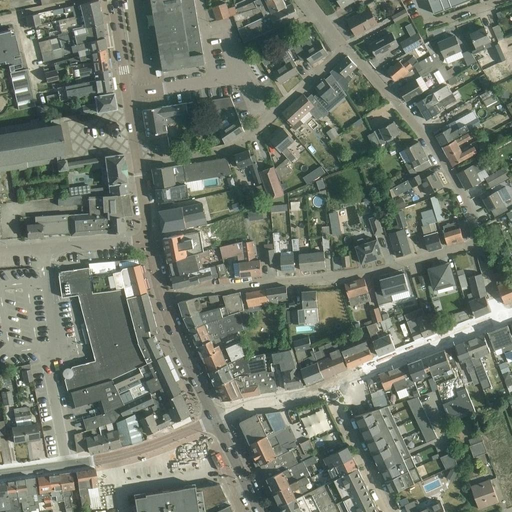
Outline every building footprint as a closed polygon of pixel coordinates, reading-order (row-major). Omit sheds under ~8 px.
[(98,0),(64,8),(44,12),(45,17),(58,14),(59,14),(72,11),(74,17),(100,11),(98,0)] [(157,30),(157,32),(157,34),(157,39),(158,39),(164,72),(200,66),(200,65),(205,64),(193,0),(152,0),(158,30),(157,30)] [(257,0),(247,5),(235,10),(237,14),(245,12),(250,11),(252,10),(260,8),(268,4),(269,6),(281,0),(257,0)] [(260,8),(252,10),(253,14),(261,12),(264,18),(287,7),(286,6),(283,0),(281,0),(269,6),(268,4),(260,8)] [(337,0),(342,8),(356,0),(337,0)] [(429,0),(435,14),(443,11),(442,8),(453,4),(454,7),(470,0),(469,0),(429,0)] [(231,17),(228,9),(226,3),(213,8),(217,21),(231,17)] [(292,4),(286,6),(287,7),(264,18),(246,26),(253,39),(276,28),(299,18),(292,4)] [(378,24),(370,9),(348,21),(357,36),(378,24)] [(409,15),(406,9),(392,17),(395,22),(409,15)] [(100,11),(74,17),(58,20),(61,33),(68,32),(103,23),(100,11)] [(499,19),(505,17),(503,11),(497,13),(499,19)] [(247,17),(245,12),(237,14),(234,16),(236,22),(247,18),(247,17)] [(38,14),(26,16),(28,27),(41,24),(38,14)] [(105,38),(103,23),(68,32),(61,33),(57,34),(59,42),(51,45),(50,40),(38,43),(41,54),(53,51),(76,45),(89,42),(104,38),(105,38)] [(493,28),(497,37),(499,42),(505,39),(499,25),(493,28)] [(483,44),(491,41),(485,28),(471,34),(475,43),(479,53),(485,50),(485,48),(483,44)] [(0,63),(8,62),(9,71),(13,70),(12,64),(21,63),(19,57),(13,58),(13,55),(19,54),(17,43),(14,34),(11,34),(10,30),(0,32),(0,63)] [(287,39),(294,49),(294,48),(302,61),(307,58),(312,64),(328,54),(320,41),(313,46),(311,41),(308,41),(303,44),(302,46),(303,47),(302,48),(297,40),(300,38),(299,37),(303,34),(302,32),(296,36),(295,34),(289,38),(287,39)] [(379,40),(370,45),(377,58),(386,53),(394,49),(399,46),(392,33),(387,36),(379,40)] [(419,33),(412,37),(400,43),(406,53),(418,47),(425,44),(419,33)] [(455,36),(439,43),(443,52),(445,58),(448,64),(455,61),(452,55),(461,51),(459,45),(455,36)] [(53,51),(41,54),(43,62),(55,59),(63,57),(63,55),(73,52),(78,51),(79,56),(106,48),(104,38),(89,42),(76,45),(53,51)] [(288,52),(294,49),(287,39),(282,41),(282,42),(276,45),(278,49),(278,50),(287,65),(283,68),(274,73),(281,84),(297,74),(294,68),(297,66),(288,52)] [(506,59),(504,55),(499,44),(493,46),(500,61),(506,59)] [(69,59),(53,64),(54,70),(56,70),(66,67),(108,58),(106,48),(79,56),(69,59)] [(468,67),(477,62),(470,50),(463,54),(468,67)] [(263,51),(258,54),(265,66),(270,63),(263,51)] [(416,67),(419,73),(435,64),(434,63),(440,60),(436,54),(419,63),(418,62),(414,57),(404,65),(400,61),(388,72),(396,81),(401,76),(403,78),(416,67)] [(347,91),(349,88),(347,85),(349,82),(353,79),(349,74),(357,67),(348,56),(330,72),(338,81),(347,91)] [(98,71),(110,69),(108,58),(66,67),(68,78),(75,77),(75,79),(94,75),(94,71),(98,70),(98,71)] [(422,77),(437,69),(435,64),(419,73),(422,77)] [(35,106),(27,69),(10,73),(18,110),(35,106)] [(76,84),(111,78),(110,69),(98,71),(98,70),(94,71),(94,75),(75,79),(76,84)] [(44,73),(47,83),(58,80),(56,70),(54,70),(44,73)] [(451,78),(448,80),(451,85),(458,81),(455,76),(451,78)] [(416,80),(408,85),(400,90),(407,102),(429,89),(421,77),(416,80)] [(76,84),(69,86),(57,88),(58,94),(46,96),(47,103),(69,99),(90,96),(89,94),(113,90),(111,78),(76,84)] [(324,78),(314,87),(319,92),(314,96),(319,102),(328,112),(329,111),(328,111),(325,107),(333,100),(337,104),(336,104),(337,104),(347,96),(338,82),(337,81),(331,86),(324,78)] [(425,98),(417,103),(422,112),(451,94),(449,91),(447,86),(431,95),(425,98)] [(484,102),(487,106),(496,101),(493,97),(497,95),(493,88),(480,95),(484,102)] [(471,91),(461,97),(465,103),(475,97),(471,91)] [(82,106),(78,106),(80,115),(83,114),(96,112),(116,109),(114,93),(113,93),(95,96),(97,103),(92,104),(82,106)] [(451,94),(422,112),(427,120),(436,115),(441,112),(439,109),(444,105),(445,107),(451,103),(452,103),(455,101),(451,94)] [(285,119),(292,127),(294,129),(296,130),(304,123),(300,119),(309,110),(318,120),(322,117),(324,119),(329,113),(319,102),(314,106),(304,95),(283,113),(287,118),(285,119)] [(231,97),(203,101),(205,113),(213,111),(215,119),(234,106),(231,97)] [(192,103),(160,107),(160,108),(144,110),(148,136),(168,132),(167,124),(195,120),(192,103)] [(67,169),(83,166),(83,164),(99,161),(105,160),(104,157),(67,163),(66,159),(65,160),(64,154),(65,153),(60,124),(59,125),(58,118),(48,120),(39,121),(38,119),(30,120),(31,122),(0,127),(0,189),(1,189),(0,184),(0,170),(18,168),(19,170),(26,169),(26,166),(51,162),(53,171),(58,171),(67,169)] [(475,119),(466,124),(470,130),(477,126),(478,125),(475,119)] [(220,131),(222,136),(226,145),(245,132),(240,121),(228,128),(227,127),(220,131)] [(395,122),(386,126),(381,129),(380,129),(386,141),(387,141),(387,140),(388,142),(393,139),(393,137),(401,134),(395,122)] [(118,124),(116,123),(116,124),(109,125),(108,124),(107,126),(108,127),(109,133),(108,134),(110,136),(110,134),(117,133),(118,134),(119,132),(118,131),(117,125),(118,124)] [(442,146),(451,141),(470,130),(466,124),(454,131),(451,127),(436,136),(442,146)] [(477,126),(470,130),(473,136),(480,132),(477,126)] [(327,132),(332,140),(339,135),(334,127),(327,132)] [(271,140),(278,148),(288,159),(292,163),(297,158),(288,148),(295,141),(284,129),(271,140)] [(448,157),(461,149),(459,146),(472,139),(468,133),(463,136),(443,147),(448,157)] [(309,146),(302,138),(300,140),(306,148),(309,146)] [(173,151),(180,149),(178,139),(171,141),(173,151)] [(489,141),(486,143),(479,146),(482,153),(490,149),(489,148),(492,147),(489,141)] [(416,153),(423,149),(419,142),(405,150),(411,161),(406,164),(408,169),(421,162),(417,156),(418,155),(416,153)] [(463,153),(461,149),(448,157),(453,166),(477,153),(474,148),(463,153)] [(432,166),(423,149),(416,153),(418,155),(417,156),(421,162),(408,169),(412,176),(417,173),(432,166)] [(235,155),(240,168),(250,165),(253,174),(256,184),(263,182),(260,172),(254,155),(251,156),(249,150),(235,155)] [(91,193),(91,194),(91,197),(129,193),(124,155),(105,157),(104,157),(105,160),(106,168),(102,168),(103,177),(107,176),(110,193),(106,193),(105,188),(91,189),(90,185),(68,188),(69,190),(63,191),(64,197),(91,193)] [(156,188),(166,186),(187,183),(187,182),(233,174),(227,158),(153,170),(156,188)] [(293,171),(285,161),(276,169),(281,181),(293,171)] [(467,190),(475,185),(481,182),(477,174),(486,169),(481,161),(458,174),(467,190)] [(284,195),(278,177),(275,167),(261,172),(270,199),(284,195)] [(496,172),(486,178),(491,187),(510,177),(505,168),(496,172)] [(421,173),(412,178),(409,180),(413,187),(422,183),(428,195),(443,187),(435,173),(424,179),(421,173)] [(409,180),(393,188),(397,196),(413,187),(409,180)] [(166,188),(156,189),(158,201),(168,200),(179,198),(187,196),(186,191),(185,185),(166,188)] [(485,192),(476,197),(482,206),(486,204),(490,210),(491,210),(495,218),(508,210),(504,202),(511,198),(506,187),(498,192),(491,195),(489,190),(485,192)] [(132,216),(132,215),(128,194),(129,194),(129,193),(91,197),(89,197),(90,214),(68,215),(70,234),(70,236),(89,235),(89,234),(95,234),(108,233),(108,234),(125,232),(124,217),(132,216)] [(81,195),(58,198),(58,206),(81,205),(81,195)] [(437,196),(430,198),(431,201),(434,208),(434,209),(438,222),(444,220),(437,196)] [(402,197),(394,201),(398,210),(407,205),(402,197)] [(291,203),(292,211),(301,210),(300,202),(291,203)] [(191,206),(160,211),(163,232),(173,230),(187,228),(200,225),(199,219),(205,218),(202,204),(191,206)] [(434,209),(421,213),(423,219),(422,219),(423,226),(422,226),(426,242),(429,251),(429,252),(442,248),(439,238),(438,233),(437,233),(434,223),(438,222),(434,209)] [(402,211),(395,214),(399,226),(400,228),(407,226),(402,211)] [(70,234),(68,215),(68,214),(35,217),(35,225),(27,225),(28,238),(43,237),(42,235),(70,234)] [(376,236),(376,234),(383,232),(378,216),(370,219),(376,236)] [(465,220),(458,222),(460,228),(461,228),(463,239),(469,237),(471,232),(469,226),(465,220)] [(339,222),(331,223),(333,235),(341,234),(339,222)] [(443,227),(446,236),(449,246),(464,242),(463,239),(461,228),(460,228),(458,222),(449,225),(443,227)] [(399,226),(389,229),(390,234),(395,247),(398,257),(411,253),(408,243),(404,230),(400,231),(400,228),(399,226)] [(276,254),(281,253),(282,253),(281,240),(280,232),(274,233),(274,241),(276,254)] [(180,247),(186,245),(185,239),(184,234),(174,236),(164,238),(167,252),(176,251),(180,247)] [(376,238),(377,240),(366,243),(365,239),(363,238),(358,240),(357,242),(358,246),(356,247),(359,255),(357,256),(359,262),(361,261),(362,264),(383,257),(377,238),(376,238)] [(248,242),(252,276),(262,274),(261,260),(256,261),(255,252),(254,241),(248,242)] [(241,277),(252,276),(248,242),(238,244),(237,243),(227,246),(228,256),(243,254),(244,262),(240,263),(241,277)] [(169,262),(188,256),(186,245),(180,247),(176,251),(167,252),(169,262)] [(275,262),(274,250),(265,251),(267,263),(275,262)] [(169,262),(173,277),(200,271),(204,270),(201,258),(209,256),(207,251),(204,252),(188,256),(169,262)] [(312,253),(314,269),(326,268),(324,252),(312,253)] [(301,270),(314,269),(312,253),(300,254),(301,270)] [(282,256),(282,262),(283,272),(296,271),(294,255),(282,256)] [(351,266),(349,256),(342,257),(343,267),(351,266)] [(115,261),(90,263),(90,268),(94,292),(114,290),(125,287),(125,288),(131,286),(134,296),(136,295),(144,293),(148,291),(141,264),(139,265),(138,260),(119,261),(121,269),(117,270),(115,261)] [(440,264),(440,266),(430,269),(434,288),(453,284),(448,263),(440,264)] [(228,277),(225,268),(224,264),(217,266),(221,279),(228,277)] [(218,277),(216,267),(204,270),(200,271),(173,277),(176,289),(213,279),(213,278),(218,277)] [(90,268),(59,272),(63,298),(79,295),(96,361),(89,363),(73,367),(72,368),(70,368),(69,368),(67,368),(65,370),(65,371),(64,373),(65,375),(65,376),(67,377),(66,379),(69,392),(95,384),(100,383),(110,380),(113,379),(165,356),(164,354),(161,356),(152,337),(150,330),(154,329),(144,293),(136,295),(134,296),(128,298),(125,288),(125,287),(114,290),(94,292),(90,268)] [(506,270),(503,271),(494,274),(497,282),(509,278),(506,270)] [(383,289),(375,292),(379,305),(393,301),(392,294),(409,289),(404,273),(395,276),(395,275),(389,277),(380,280),(383,289)] [(459,276),(462,288),(468,286),(465,274),(459,276)] [(482,274),(472,276),(469,277),(473,292),(468,294),(471,301),(469,302),(476,317),(491,311),(485,296),(487,295),(482,274)] [(359,280),(345,284),(348,293),(351,306),(371,301),(365,279),(359,281),(359,280)] [(511,281),(507,283),(498,286),(506,305),(511,302),(511,283),(511,284),(511,281)] [(267,289),(270,303),(272,305),(278,303),(278,299),(288,297),(286,286),(267,289)] [(260,290),(263,304),(270,303),(267,289),(260,290)] [(253,292),(256,306),(263,304),(260,290),(253,292)] [(303,292),(304,309),(304,310),(293,310),(293,323),(305,323),(305,316),(312,316),(311,307),(318,307),(316,291),(303,292)] [(241,292),(223,296),(226,306),(229,315),(241,312),(241,311),(245,310),(241,292)] [(256,306),(253,292),(246,293),(249,307),(256,306)] [(195,298),(180,302),(184,317),(203,312),(203,313),(209,311),(206,303),(200,304),(199,298),(195,298)] [(203,312),(184,317),(189,328),(217,320),(229,315),(226,306),(209,311),(203,313),(203,312)] [(375,323),(381,321),(382,321),(379,308),(371,310),(375,323)] [(422,308),(404,315),(405,316),(407,322),(414,339),(424,336),(424,338),(439,332),(436,322),(434,320),(428,322),(425,315),(423,309),(422,308)] [(467,310),(457,313),(458,315),(460,321),(469,318),(468,314),(467,310)] [(217,320),(189,328),(193,337),(197,346),(212,341),(228,335),(239,331),(244,330),(242,321),(241,312),(229,315),(217,320)] [(389,319),(382,321),(381,321),(384,330),(393,327),(389,319)] [(396,349),(392,340),(390,334),(380,338),(377,332),(380,331),(376,323),(373,324),(367,326),(379,356),(396,349)] [(511,350),(511,335),(508,326),(489,333),(497,355),(504,353),(511,350)] [(212,341),(197,346),(203,358),(221,350),(242,340),(239,331),(228,335),(212,341)] [(480,357),(491,353),(484,335),(465,342),(478,377),(483,390),(491,387),(480,357)] [(310,337),(294,341),(297,352),(312,347),(310,337)] [(221,350),(203,358),(210,373),(224,366),(240,359),(248,357),(245,347),(242,340),(221,350)] [(336,341),(325,346),(336,373),(347,369),(336,341)] [(342,351),(346,359),(349,368),(374,358),(367,341),(349,348),(349,347),(343,349),(344,350),(342,351)] [(478,377),(465,342),(455,346),(461,364),(466,362),(468,366),(467,367),(469,373),(472,372),(474,378),(478,377)] [(336,373),(325,346),(319,348),(320,351),(314,353),(325,378),(336,373)] [(293,348),(271,352),(273,363),(281,361),(283,371),(284,378),(284,377),(285,380),(286,390),(304,387),(301,377),(298,368),(298,367),(296,360),(293,348)] [(436,382),(456,374),(454,366),(457,365),(450,348),(426,357),(436,382)] [(308,385),(325,378),(314,353),(314,351),(311,352),(312,356),(304,360),(307,367),(301,369),(308,385)] [(224,366),(210,373),(216,386),(234,378),(238,376),(250,375),(273,372),(272,363),(273,363),(271,352),(248,357),(240,359),(224,366)] [(113,379),(120,393),(126,390),(155,377),(171,370),(165,356),(113,379)] [(415,381),(432,374),(426,357),(408,364),(415,381)] [(506,362),(498,364),(507,387),(511,385),(511,382),(510,378),(509,378),(507,373),(510,372),(506,362)] [(421,396),(415,381),(408,364),(382,374),(380,377),(391,406),(408,400),(418,397),(420,397),(421,396)] [(31,369),(22,371),(24,383),(33,381),(31,369)] [(126,390),(120,393),(125,405),(146,395),(152,392),(153,393),(177,382),(171,370),(155,377),(126,390)] [(234,378),(216,386),(223,401),(277,391),(276,381),(274,372),(273,372),(250,375),(238,376),(234,378)] [(95,384),(69,392),(73,408),(99,400),(103,414),(111,412),(114,410),(121,407),(125,405),(120,393),(113,379),(110,380),(100,383),(95,384)] [(96,416),(84,420),(87,430),(92,429),(100,426),(113,423),(117,421),(136,412),(155,403),(155,405),(170,398),(182,393),(177,382),(153,393),(152,392),(146,395),(125,405),(121,407),(114,410),(111,412),(103,414),(96,416)] [(456,398),(455,400),(444,405),(450,419),(467,412),(468,414),(475,411),(466,389),(457,393),(459,397),(456,398)] [(11,391),(2,392),(4,405),(13,403),(11,391)] [(155,405),(152,407),(155,413),(153,413),(155,418),(160,429),(192,415),(182,393),(170,398),(155,405)] [(388,407),(391,406),(389,401),(387,402),(384,395),(378,397),(381,408),(388,407)] [(421,402),(418,397),(408,400),(411,407),(421,402)] [(426,413),(421,402),(411,407),(416,418),(426,413)] [(21,408),(26,441),(39,439),(37,423),(30,425),(29,419),(31,418),(29,407),(21,408)] [(355,417),(367,441),(397,427),(388,407),(381,408),(355,417)] [(14,443),(26,441),(21,408),(13,410),(15,421),(17,421),(18,427),(11,428),(14,443)] [(251,444),(288,426),(280,411),(258,414),(248,419),(243,422),(242,422),(242,424),(245,430),(244,430),(251,444)] [(136,412),(117,421),(117,423),(119,429),(123,446),(143,441),(141,431),(136,414),(136,412)] [(160,429),(155,418),(153,413),(146,417),(145,414),(140,416),(148,435),(160,429)] [(432,425),(426,413),(416,418),(422,430),(432,425)] [(113,423),(100,426),(107,451),(123,446),(119,429),(114,430),(113,423)] [(438,438),(432,425),(422,430),(428,443),(438,438)] [(82,432),(75,434),(78,453),(91,449),(92,454),(107,451),(100,426),(92,429),(94,436),(84,439),(82,432)] [(256,467),(261,465),(292,450),(297,448),(297,445),(295,442),(297,441),(290,426),(288,427),(288,426),(251,444),(253,448),(248,450),(256,467)] [(381,470),(411,457),(397,427),(367,441),(381,470)] [(471,446),(469,446),(474,458),(487,453),(481,436),(469,440),(471,446)] [(302,459),(304,462),(316,456),(313,451),(314,451),(309,440),(300,445),(300,444),(297,445),(297,448),(302,459)] [(329,469),(353,458),(348,447),(323,458),(327,466),(328,465),(329,469)] [(268,479),(299,464),(292,450),(261,465),(268,479)] [(446,470),(457,465),(454,452),(440,457),(446,470)] [(316,456),(304,462),(307,468),(318,462),(316,456)] [(381,470),(386,481),(417,468),(411,457),(381,470)] [(328,470),(333,480),(358,468),(353,458),(329,469),(328,470)] [(268,479),(274,492),(307,477),(310,475),(307,468),(304,462),(301,463),(299,464),(268,479)] [(348,511),(378,511),(358,468),(333,480),(342,499),(348,511)] [(392,494),(422,480),(417,468),(386,481),(392,494)] [(88,488),(97,487),(96,481),(97,481),(95,469),(75,472),(77,482),(82,511),(90,511),(89,505),(90,505),(88,488)] [(457,473),(450,470),(446,478),(453,482),(457,473)] [(71,490),(74,490),(73,483),(77,482),(75,472),(59,475),(64,501),(65,511),(72,511),(70,497),(72,495),(71,490)] [(59,475),(49,476),(51,496),(52,497),(56,496),(57,502),(64,501),(59,475)] [(50,497),(51,496),(49,476),(37,478),(40,496),(37,496),(39,508),(39,511),(48,511),(48,510),(52,509),(50,497)] [(280,506),(309,492),(305,485),(309,483),(307,477),(274,492),(280,506)] [(38,511),(38,508),(39,508),(37,496),(35,478),(25,480),(30,511),(38,511)] [(479,509),(499,502),(491,479),(471,486),(479,509)] [(30,511),(25,480),(15,481),(18,502),(21,502),(23,511),(24,511),(23,511),(30,511)] [(280,506),(283,511),(311,511),(342,499),(333,480),(309,492),(280,506)] [(19,511),(18,502),(15,481),(5,482),(10,511),(19,511)] [(10,511),(5,482),(0,482),(0,511),(5,510),(5,511),(10,511)] [(217,511),(230,505),(221,485),(186,490),(191,511),(217,511)] [(191,511),(186,490),(185,488),(160,492),(162,511),(191,511)] [(162,511),(160,492),(133,496),(135,511),(162,511)] [(400,501),(402,506),(409,503),(407,498),(400,501)] [(348,511),(342,499),(311,511),(348,511)] [(408,511),(416,511),(423,509),(418,499),(405,505),(408,511)] [(445,511),(441,501),(416,511),(445,511)]
